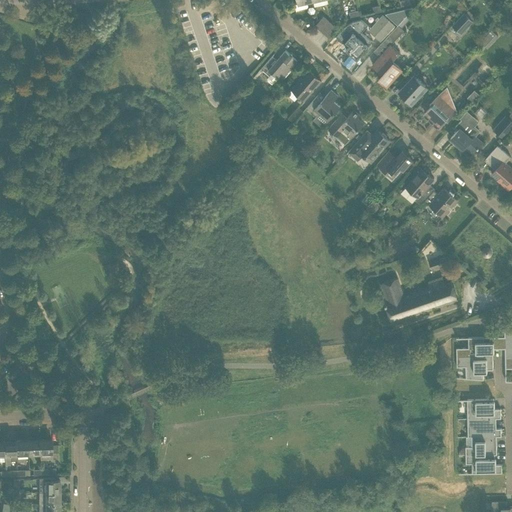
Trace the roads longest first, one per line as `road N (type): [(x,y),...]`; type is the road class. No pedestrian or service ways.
road 1 (residential): [(511,220),(258,0)]
road 2 (residential): [(82,511),(81,414),(0,418)]
